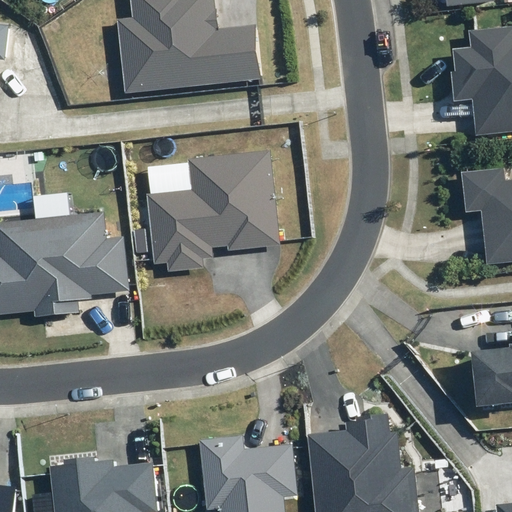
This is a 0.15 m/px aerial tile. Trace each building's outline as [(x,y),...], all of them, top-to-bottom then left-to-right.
[(132,0),(135,25),(121,26),(128,96),(264,82),(259,29),(223,33),(219,0),(132,0)] [(0,59),(5,60),(9,25),(0,24),(0,59)] [(477,134),(511,130),(511,26),(470,31),(472,47),(453,49),(455,70),(450,71),(454,100),(474,98),(477,134)] [(196,193),(153,197),(160,267),(173,266),(174,274),(204,271),(203,261),(215,260),(214,250),(231,248),(234,256),(285,251),(284,241),(275,152),(192,160),(196,193)] [(506,170),(468,174),(472,215),(484,214),(490,264),(511,261),(511,178),(507,179),(506,170)] [(6,255),(0,255),(0,320),(40,316),(41,324),(89,319),(87,304),(100,302),(98,298),(134,294),(128,243),(109,245),(106,217),(3,228),(6,255)] [(509,348),(472,352),(479,415),(511,411),(511,339),(508,340),(509,348)] [(356,439),(315,444),(322,511),(421,511),(417,473),(405,474),(401,437),(392,441),(390,421),(362,425),(362,431),(355,432),(356,439)] [(246,438),(203,442),(210,510),(223,509),(223,511),(289,511),(288,501),(301,500),(296,446),(247,450),(246,438)] [(70,470),(59,471),(62,511),(163,511),(159,465),(120,468),(119,462),(99,463),(99,459),(69,462),(70,470)] [(0,511),(16,511),(19,492),(0,489),(0,511)] [(496,511),(511,511),(511,501),(495,504),(496,511)]
